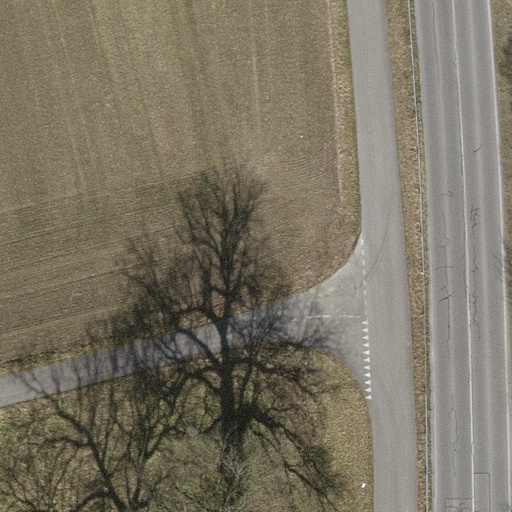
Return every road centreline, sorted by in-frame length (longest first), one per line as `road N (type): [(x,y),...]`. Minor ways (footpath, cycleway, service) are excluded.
road 1 (track): [(403,511),(369,0)]
road 2 (secondary): [(454,0),(477,511)]
road 3 (track): [(0,392),(304,319),(395,318)]
